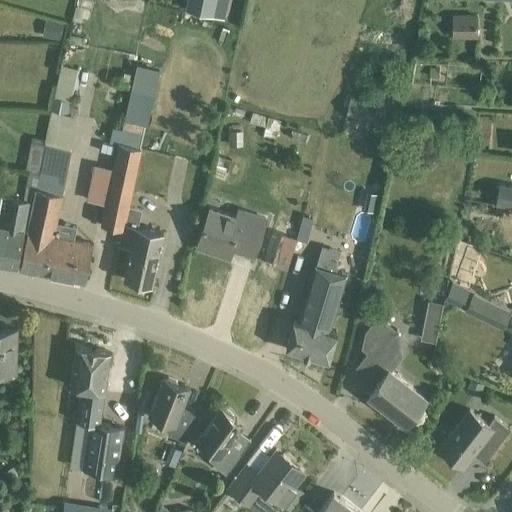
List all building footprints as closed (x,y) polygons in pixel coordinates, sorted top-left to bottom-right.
[(216,0),(189,0),(188,9),(214,15),(216,0)] [(477,14),(453,14),(453,39),(477,39),(477,14)] [(25,239),(19,268),(85,281),(93,243),(52,236),(75,115),(66,114),(69,100),(71,101),(77,68),(60,65),(45,140),(37,174),(31,206),(32,206),(26,239),(25,239)] [(130,74),(124,72),(122,79),(129,81),(130,74)] [(404,90),(382,84),(378,100),(350,94),(345,115),(364,120),(362,127),(393,135),(404,90)] [(149,135),(159,92),(134,86),(124,130),(149,135)] [(37,174),(45,140),(32,137),(26,168),(28,169),(22,201),(7,198),(1,227),(0,226),(0,264),(19,268),(25,239),(26,239),(32,206),(31,206),(37,174)] [(124,145),(121,144),(111,186),(133,192),(143,149),(124,145)] [(108,179),(93,175),(87,199),(103,203),(108,179)] [(511,186),(499,184),(496,203),(511,206),(511,186)] [(133,192),(111,186),(102,226),(122,230),(124,223),(126,223),(127,217),(133,192)] [(380,194),(371,192),(367,210),(376,212),(380,194)] [(197,247),(214,252),(229,257),(232,249),(254,257),(267,217),(237,207),(235,215),(210,207),(197,247)] [(377,212),(354,209),(350,242),(372,245),(377,212)] [(126,223),(124,223),(122,230),(119,245),(132,248),(125,279),(151,285),(164,233),(126,223)] [(290,268),(301,237),(287,232),(275,263),(290,268)] [(339,258),(319,252),(315,264),(335,270),(339,258)] [(295,318),(292,330),(286,349),(327,361),(336,330),(329,328),(346,274),(335,270),(315,264),(299,319),(295,318)] [(502,328),(511,310),(473,292),(464,310),(502,328)] [(428,300),(420,339),(436,342),(444,303),(428,300)] [(369,352),(358,367),(377,383),(371,391),(369,394),(406,423),(418,407),(426,397),(389,369),(400,356),(399,349),(397,332),(378,317),(366,332),(363,347),(369,352)] [(0,370),(16,371),(16,349),(17,329),(0,328),(0,370)] [(111,352),(76,347),(70,386),(82,388),(105,391),(111,352)] [(189,388),(163,378),(149,414),(162,419),(165,429),(171,431),(169,435),(184,441),(195,414),(181,408),(189,388)] [(104,391),(82,388),(77,421),(90,423),(99,424),(99,423),(104,391)] [(39,401),(35,425),(60,429),(63,404),(39,401)] [(243,424),(221,407),(198,439),(209,447),(208,449),(209,460),(214,463),(213,464),(226,474),(240,454),(228,445),(243,424)] [(511,428),(494,416),(488,424),(470,409),(439,449),(463,467),(477,449),(488,457),(511,428)] [(99,424),(90,423),(83,469),(117,475),(124,428),(99,424)] [(229,488),(245,500),(260,511),(270,511),(280,500),(290,507),(302,492),(292,484),(304,470),(277,449),(257,474),(246,466),(229,488)] [(314,511),(305,504),(298,511),(358,511),(333,492),(318,511),(314,511)] [(109,511),(110,510),(65,503),(63,511),(109,511)]
